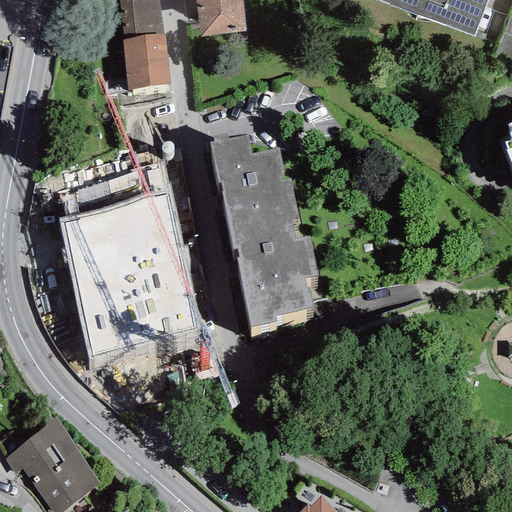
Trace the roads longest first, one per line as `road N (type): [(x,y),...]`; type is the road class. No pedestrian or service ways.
road 1 (secondary): [(43,0),(5,211),(5,266),(29,339),(95,440),(187,511)]
road 2 (residential): [(177,0),(251,404),(273,440),(366,511)]
